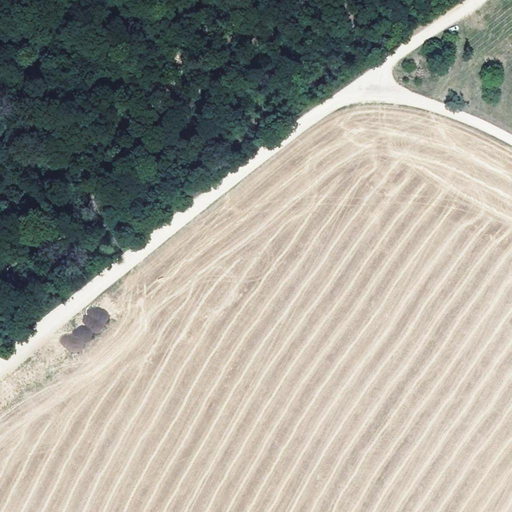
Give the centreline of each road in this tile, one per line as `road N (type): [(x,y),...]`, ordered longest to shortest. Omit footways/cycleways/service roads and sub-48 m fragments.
road 1 (track): [(0,367),(360,87),(375,64),(397,60),(482,0)]
road 2 (track): [(511,143),(360,87)]
